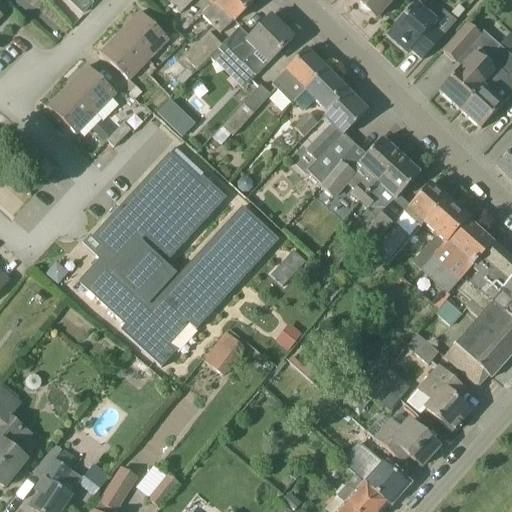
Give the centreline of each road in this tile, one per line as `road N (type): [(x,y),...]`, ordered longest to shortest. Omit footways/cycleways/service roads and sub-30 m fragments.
road 1 (residential): [(511,214),(294,0)]
road 2 (residential): [(0,227),(22,247),(37,246),(87,188),(81,171),(6,106)]
road 3 (residential): [(6,106),(116,0)]
road 4 (tertiary): [(511,410),(420,511)]
